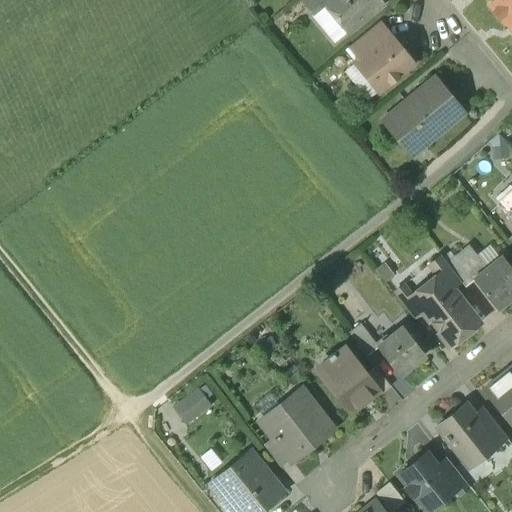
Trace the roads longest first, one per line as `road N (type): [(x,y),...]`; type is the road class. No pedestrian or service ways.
road 1 (track): [(138,406),(471,147),(511,102)]
road 2 (track): [(0,253),(208,511)]
road 3 (residential): [(511,331),(322,483)]
road 4 (track): [(138,406),(0,493)]
